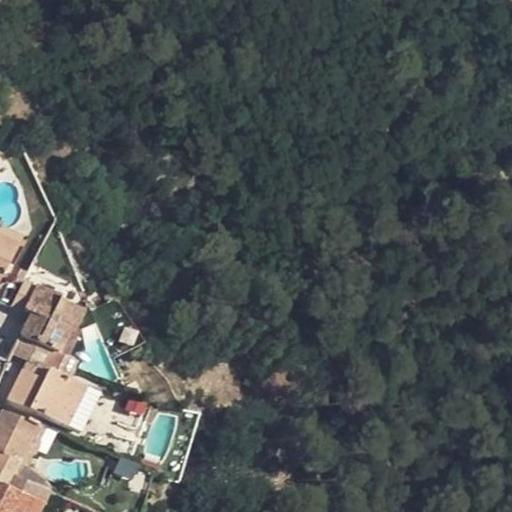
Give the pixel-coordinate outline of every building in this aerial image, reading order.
[(17,244),(0,235),(0,243),(14,250),(17,244)] [(0,277),(14,250),(0,243),(0,277)] [(8,309),(21,315),(31,291),(19,286),(8,309)] [(47,355),(55,358),(66,334),(69,335),(77,318),(54,307),(55,303),(31,291),(21,315),(28,319),(18,339),(47,355)] [(11,354),(40,372),(47,355),(18,339),(11,354)] [(75,368),(55,358),(47,355),(40,372),(36,381),(19,373),(6,402),(65,430),(83,393),(66,384),(75,368)] [(124,411),(143,416),(147,403),(128,398),(124,411)] [(0,473),(12,479),(35,430),(0,413),(0,473)] [(137,472),(134,479),(154,483),(155,477),(137,472)] [(26,511),(30,503),(7,492),(12,479),(0,473),(0,511),(26,511)] [(36,511),(39,507),(30,503),(26,511),(36,511)]
